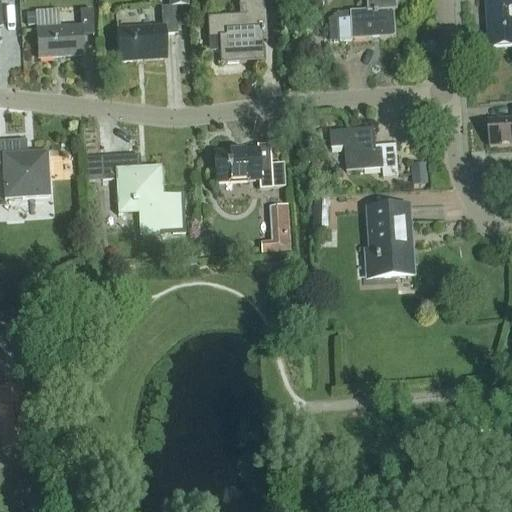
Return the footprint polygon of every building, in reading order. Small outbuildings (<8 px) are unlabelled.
[(161,30),(116,34),(118,66),(164,62),(162,38),(176,37),(174,10),(188,10),(187,0),(167,0),(168,10),(160,10),(161,30)] [(261,43),(266,42),(263,0),(244,0),(246,17),(206,20),(208,54),(218,54),(219,66),(262,64),(261,43)] [(394,14),(397,14),(396,0),(366,0),(367,14),(337,16),(328,24),(330,45),(395,40),(394,14)] [(511,0),(499,0),(486,1),(490,52),(511,50),(511,0)] [(82,39),(94,37),(92,12),(81,13),(82,31),(56,32),(56,31),(37,33),(39,61),(83,58),(82,39)] [(38,26),(37,14),(25,14),(25,27),(38,26)] [(304,46),(314,46),(314,40),(317,40),(316,29),(313,29),(303,29),(304,46)] [(319,118),(305,119),(306,130),(320,129),(319,118)] [(511,122),(487,124),(489,150),(511,148),(511,122)] [(398,179),(396,147),(374,149),(373,132),(330,135),(331,153),(345,152),(346,174),(382,171),(383,180),(398,179)] [(4,202),(50,199),(47,154),(27,155),(26,142),(0,144),(0,166),(1,167),(4,202)] [(255,151),(213,154),(215,186),(258,183),(259,192),(272,191),(272,192),(284,191),(282,167),(270,168),(269,146),(255,147),(255,151)] [(140,158),(86,162),(87,185),(116,183),(118,218),(142,216),(143,238),(186,235),(183,196),(162,197),(160,169),(141,171),(140,158)] [(427,165),(411,167),(412,187),(428,186),(427,165)] [(330,231),(330,204),(314,203),(314,231),(330,231)] [(292,251),(290,206),(272,207),(274,243),(263,244),(264,253),(292,251)] [(372,281),(413,278),(408,210),(368,213),(372,281)] [(280,322),(281,336),(291,336),(291,321),(280,322)] [(0,448),(0,455),(24,453),(19,390),(0,391),(0,448)]
